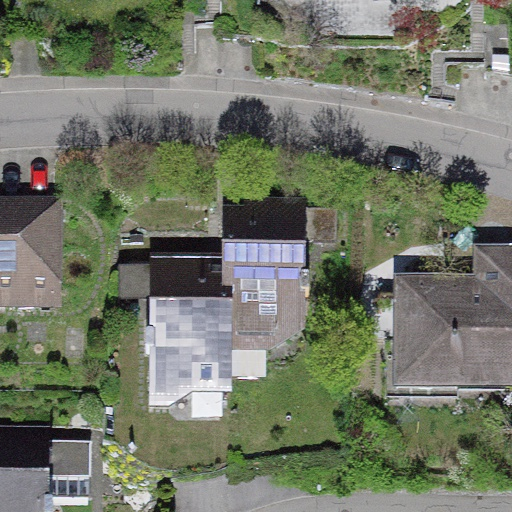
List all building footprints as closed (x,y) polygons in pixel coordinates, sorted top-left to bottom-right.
[(34,0),(4,0),(5,25),(35,25),(34,0)] [(254,24),(253,0),(218,0),(219,24),(254,24)] [(511,0),(483,0),(483,64),(511,64),(511,0)] [(81,213),(0,212),(0,316),(80,317),(81,213)] [(308,329),(308,226),(238,226),(239,266),(238,329),(308,329)] [(511,397),(511,255),(488,256),(489,287),(413,289),(415,400),(511,397)] [(168,265),(169,414),(194,416),(238,398),(238,329),(239,266),(168,265)] [(0,511),(47,511),(48,497),(89,497),(89,441),(0,440),(0,511)]
